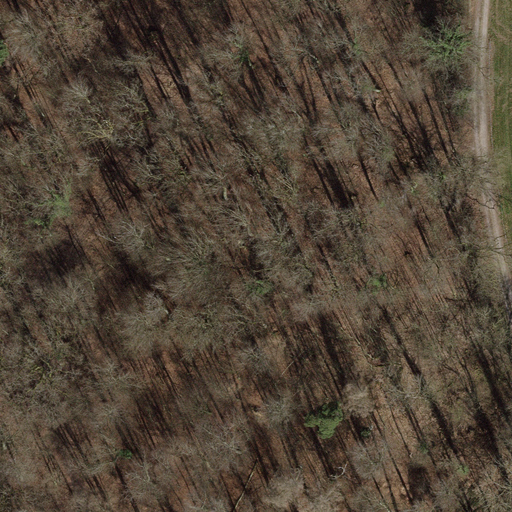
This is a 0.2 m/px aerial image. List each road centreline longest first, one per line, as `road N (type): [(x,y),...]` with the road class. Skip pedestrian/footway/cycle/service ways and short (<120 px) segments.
road 1 (track): [(511,312),(481,190),(485,0)]
road 2 (track): [(91,511),(0,348)]
